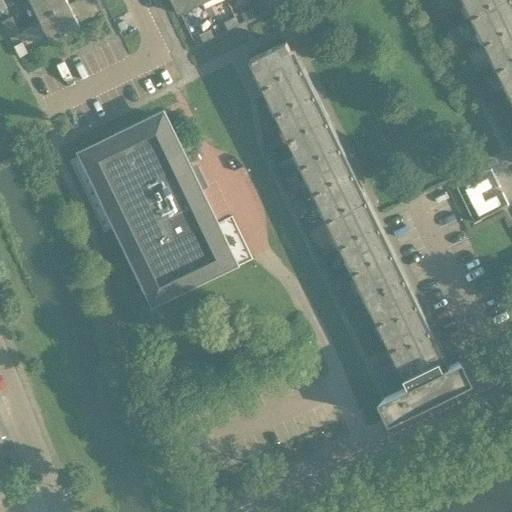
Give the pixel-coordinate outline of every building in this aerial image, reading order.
[(69,5),(66,0),(30,0),(40,19),(69,5)] [(171,0),(179,14),(201,3),(199,0),(171,0)] [(272,9),(283,3),(281,0),(271,0),(269,1),(272,9)] [(511,6),(509,0),(464,0),(511,97),(511,6)] [(69,5),(40,19),(51,42),(80,28),(69,5)] [(246,21),(257,16),(253,9),(242,14),(246,21)] [(10,17),(1,21),(8,35),(17,30),(10,17)] [(228,30),(239,24),(235,17),(225,22),(228,30)] [(203,42),(214,36),(210,29),(199,34),(203,42)] [(327,217),(340,244),(353,270),(366,297),(378,323),(391,349),(397,362),(390,365),(389,363),(377,369),(390,394),(385,397),(385,398),(379,401),(389,421),(395,418),(395,419),(469,383),(458,361),(445,368),(441,359),(428,332),(415,305),(402,279),(389,252),(376,226),(363,199),(350,173),(337,146),(325,120),(312,94),(299,67),(286,41),(250,59),(263,85),(276,112),(288,138),(301,164),(314,190),(327,217)] [(19,57),(27,53),(22,43),(14,46),(19,57)] [(116,138),(85,153),(86,154),(108,200),(114,213),(120,224),(155,298),(227,263),(228,263),(232,261),(215,226),(214,225),(211,218),(198,191),(195,185),(190,175),(186,166),(162,117),(162,116),(139,127),(116,138)]
